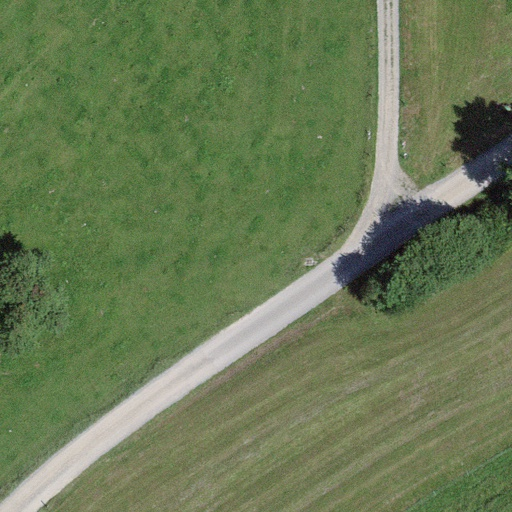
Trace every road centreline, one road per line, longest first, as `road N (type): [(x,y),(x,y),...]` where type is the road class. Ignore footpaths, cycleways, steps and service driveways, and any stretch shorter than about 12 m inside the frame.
road 1 (track): [(0,508),(402,227),(511,161)]
road 2 (track): [(390,0),(402,227)]
